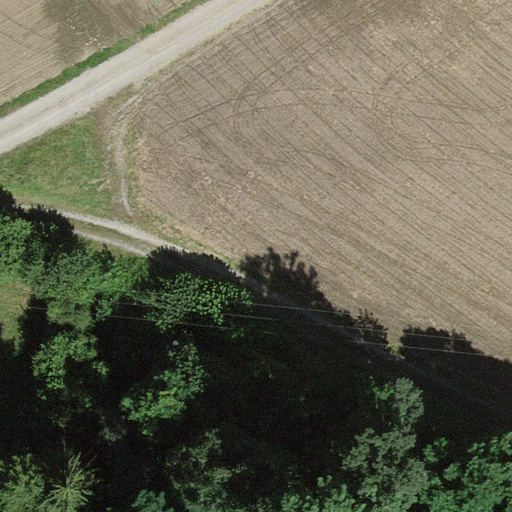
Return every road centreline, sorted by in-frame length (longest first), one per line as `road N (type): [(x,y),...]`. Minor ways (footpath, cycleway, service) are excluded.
road 1 (track): [(511,434),(185,260),(28,208),(0,212)]
road 2 (track): [(0,149),(254,0)]
